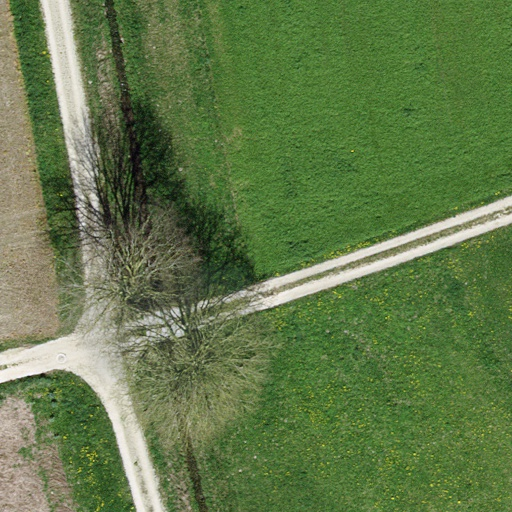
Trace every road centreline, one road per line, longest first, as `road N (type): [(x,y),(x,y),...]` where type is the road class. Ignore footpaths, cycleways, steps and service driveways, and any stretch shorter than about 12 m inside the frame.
road 1 (track): [(511,207),(193,319),(0,369)]
road 2 (track): [(50,0),(108,344),(153,511)]
